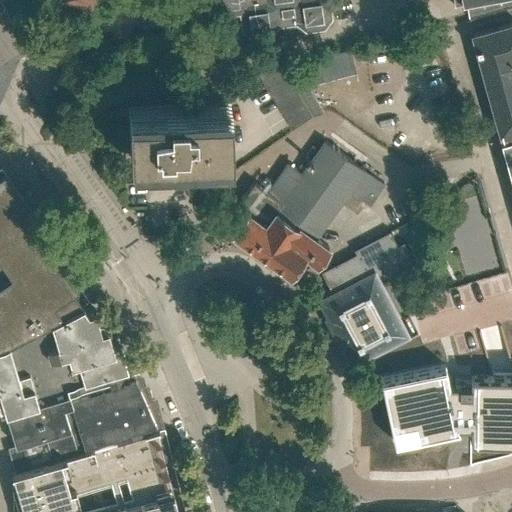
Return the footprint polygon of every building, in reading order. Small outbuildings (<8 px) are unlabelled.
[(64,0),(64,3),(85,8),(90,9),(92,0),(64,0)] [(511,0),(209,0),(211,10),(222,17),(239,15),(253,40),(271,37),(278,27),(296,24),(306,32),(324,29),(332,19),(329,0),(328,0),(453,0),(454,6),(466,4),(469,19),(471,18),(470,17),(493,11),(494,11),(494,10),(511,5),(511,0)] [(511,22),(473,33),(503,136),(501,139),(511,177),(511,22)] [(316,78),(356,67),(351,50),(311,60),(316,78)] [(291,64),(282,67),(314,118),(321,113),(291,64)] [(292,129),(312,116),(280,66),(260,71),(257,74),(292,129)] [(130,152),(232,148),(230,105),(128,110),(130,152)] [(236,228),(233,232),(290,272),(304,253),(318,262),(330,246),(316,236),(349,189),(369,203),(384,182),(325,140),(303,172),(289,162),(269,191),(254,180),(226,220),(236,228)] [(0,345),(2,345),(83,305),(72,289),(78,285),(0,171),(0,345)] [(350,189),(341,201),(357,213),(366,201),(350,189)] [(360,228),(367,242),(387,231),(380,218),(360,228)] [(387,231),(367,242),(353,250),(355,254),(319,273),(331,297),(323,301),(354,360),(405,334),(378,282),(416,262),(405,242),(398,245),(390,230),(387,231)] [(0,412),(6,411),(6,412),(41,401),(69,394),(109,381),(133,374),(131,366),(127,367),(121,346),(114,348),(108,328),(101,330),(95,309),(87,311),(83,305),(2,345),(0,345),(0,402),(1,405),(0,405),(0,412)] [(445,365),(381,378),(395,442),(459,428),(458,424),(464,424),(470,424),(470,440),(480,440),(510,440),(511,440),(511,375),(470,375),(470,382),(449,382),(445,365)] [(8,445),(16,471),(79,452),(91,448),(159,428),(157,421),(156,421),(154,417),(149,413),(146,403),(140,401),(134,381),(135,381),(133,374),(109,381),(111,386),(71,398),(69,394),(41,401),(6,412),(15,443),(8,445)] [(178,511),(174,492),(95,511),(75,511),(69,489),(131,471),(135,485),(166,476),(162,461),(166,460),(159,428),(91,448),(79,452),(16,471),(11,472),(12,511),(178,511)]
